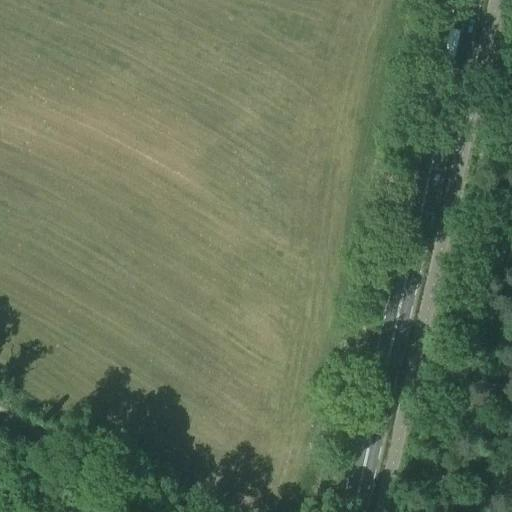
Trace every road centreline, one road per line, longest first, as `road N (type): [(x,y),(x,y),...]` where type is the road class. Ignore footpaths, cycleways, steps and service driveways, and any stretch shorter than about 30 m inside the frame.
road 1 (primary): [(355,511),(469,0)]
road 2 (track): [(0,401),(181,511)]
